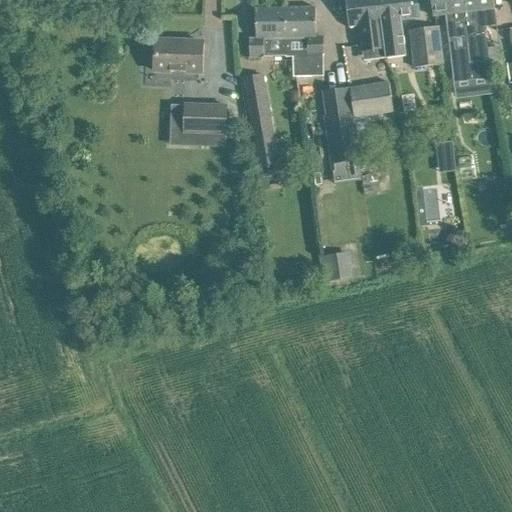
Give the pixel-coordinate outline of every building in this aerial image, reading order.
[(385,57),(381,23),(378,0),(345,0),(349,27),(363,25),(365,50),(384,48),(385,56),(384,56),(384,57),(385,57)] [(410,0),(378,0),(380,14),(381,23),(384,47),(384,49),(385,54),(385,57),(387,57),(406,54),(405,47),(402,20),(413,19),(410,0)] [(453,81),(472,79),(466,36),(467,36),(464,12),(464,13),(462,0),(430,0),(433,16),(444,15),(453,81)] [(466,36),(472,79),(490,76),(484,28),(479,29),(479,24),(496,21),(493,0),(462,0),(464,13),(464,12),(467,36),(466,36)] [(286,9),(286,57),(294,56),(294,77),(324,77),(324,56),(324,37),(316,37),(315,8),(286,9)] [(286,57),(286,9),(255,9),(256,39),(249,40),(250,58),(286,57)] [(427,65),(441,64),(436,29),(423,31),(427,65)] [(409,33),(414,67),(427,65),(423,31),(409,33)] [(155,71),(201,73),(202,42),(156,40),(155,71)] [(257,168),(279,163),(262,75),(244,79),(255,140),(252,141),(257,168)] [(388,83),(350,89),(355,119),(393,113),(388,83)] [(347,89),(323,92),(327,116),(325,116),(332,164),(334,182),(359,179),(358,175),(359,174),(357,160),(347,89)] [(184,104),(183,134),(199,135),(198,146),(224,147),(225,135),(226,136),(227,105),(184,104)] [(453,138),(435,139),(439,171),(456,169),(453,138)] [(321,173),(314,174),(315,185),(322,185),(321,173)] [(365,194),(381,192),(379,183),(378,183),(376,174),(363,176),(365,194)] [(268,178),(258,179),(259,192),(270,191),(268,178)] [(511,201),(503,203),(508,230),(511,229),(511,201)] [(456,234),(450,246),(462,252),(468,240),(456,234)] [(347,254),(321,257),(324,280),(350,277),(347,254)]
